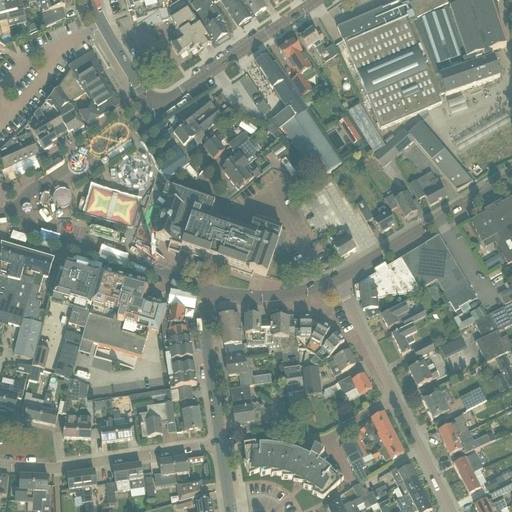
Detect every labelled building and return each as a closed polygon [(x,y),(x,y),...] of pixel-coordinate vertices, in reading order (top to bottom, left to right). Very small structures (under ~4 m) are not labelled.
[(1,0),(7,22),(25,18),(23,11),(20,0),(14,0),(1,0)] [(20,0),(23,11),(29,9),(26,0),(20,0)] [(50,0),(45,1),(39,3),(41,10),(44,21),(52,19),(62,16),(61,10),(65,9),(62,0),(50,0)] [(170,10),(183,2),(186,0),(128,0),(129,4),(127,4),(129,11),(131,11),(136,29),(142,26),(144,24),(145,24),(147,28),(168,22),(170,21),(170,20),(175,17),(170,10)] [(210,0),(186,0),(183,2),(209,44),(213,41),(216,44),(227,37),(216,20),(221,17),(212,3),(210,0)] [(251,20),(254,18),(243,0),(211,0),(212,2),(213,1),(215,6),(220,3),(237,29),(251,20)] [(243,0),(254,18),(255,18),(265,11),(257,0),(243,0)] [(441,105),(437,97),(444,95),(445,97),(489,82),(499,79),(492,60),(491,61),(489,54),(505,48),(488,0),(406,0),(400,3),(338,29),(342,39),(346,48),(356,75),(381,130),(441,105)] [(209,44),(183,2),(170,10),(175,17),(170,20),(170,21),(177,32),(179,31),(183,38),(170,46),(179,59),(189,52),(190,55),(198,50),(200,53),(211,46),(209,44)] [(319,56),(319,55),(325,64),(338,56),(332,46),(324,51),(319,43),(323,40),(319,34),(315,37),(311,31),(299,39),(306,50),(312,46),(319,56)] [(293,41),(278,51),(283,59),(286,64),(287,64),(297,79),(291,83),(301,99),(313,92),(307,83),(314,78),(309,70),(310,70),(300,55),(302,54),(298,49),(293,41)] [(86,95),(101,119),(110,114),(108,111),(112,108),(116,110),(120,108),(119,103),(115,101),(115,96),(110,94),(110,90),(106,87),(106,82),(102,75),(103,75),(103,71),(99,68),(99,64),(94,61),(94,56),(91,54),(69,68),(72,72),(71,73),(85,96),(86,95)] [(257,65),(257,67),(269,86),(269,87),(269,86),(272,91),(273,91),(278,99),(283,106),(283,107),(284,107),(286,111),(286,112),(286,111),(289,115),(292,121),(305,112),(307,111),(290,86),(275,63),(270,66),(269,64),(266,59),(261,62),(260,62),(260,63),(257,65)] [(79,114),(87,127),(100,120),(91,106),(88,101),(85,96),(71,73),(59,90),(69,106),(79,99),(83,104),(82,105),(85,110),(79,114)] [(39,112),(40,112),(47,125),(57,142),(69,136),(73,134),(74,136),(85,129),(79,121),(69,106),(59,90),(39,112)] [(183,158),(206,139),(218,130),(225,124),(207,101),(206,102),(207,102),(181,122),(180,122),(181,122),(165,135),(183,158)] [(359,106),(348,113),(373,154),(384,148),(359,106)] [(47,125),(40,112),(34,119),(35,119),(33,121),(33,120),(28,126),(32,134),(40,147),(35,150),(38,157),(44,154),(53,148),(52,146),(58,143),(57,142),(47,125)] [(276,123),(280,130),(282,129),(317,182),(341,166),(305,112),(292,121),(289,115),(276,123)] [(265,127),(271,135),(277,131),(271,123),(265,127)] [(420,124),(408,135),(436,168),(435,169),(456,193),(461,190),(476,182),(469,173),(465,176),(444,151),(420,124)] [(354,145),(361,140),(353,128),(346,132),(354,145)] [(387,146),(385,149),(395,160),(413,143),(403,131),(387,146)] [(462,148),(461,142),(469,140),(467,133),(452,137),(455,150),(462,148)] [(228,146),(233,152),(246,142),(248,141),(242,134),(228,146)] [(16,137),(0,152),(0,160),(4,171),(38,157),(35,150),(32,143),(32,144),(28,135),(17,140),(16,137)] [(214,140),(211,143),(203,149),(213,162),(221,156),(224,153),(220,148),(219,146),(225,140),(221,136),(215,141),(214,140)] [(224,176),(229,182),(245,169),(250,165),(255,161),(251,156),(255,153),(246,142),(233,152),(232,153),(235,157),(237,154),(239,156),(236,158),(230,163),(222,169),(226,174),(224,176)] [(271,151),(271,152),(275,158),(286,151),(281,144),(271,151)] [(385,149),(374,159),(384,170),(395,160),(385,149)] [(245,169),(229,182),(234,188),(236,186),(239,190),(254,178),(256,181),(261,177),(255,168),(248,173),(245,169)] [(445,199),(436,182),(430,185),(426,178),(410,187),(413,193),(418,201),(424,198),(429,208),(445,199)] [(155,239),(161,241),(170,244),(167,253),(179,257),(180,254),(181,254),(252,278),(253,274),(265,278),(274,253),(279,255),(286,234),(281,233),(281,232),(253,222),(249,236),(208,222),(214,203),(166,187),(162,198),(170,200),(169,203),(167,203),(155,239)] [(383,202),(385,205),(391,213),(398,209),(404,221),(416,215),(406,195),(396,201),(393,197),(383,202)] [(511,201),(493,212),(493,213),(493,212),(499,222),(493,225),(487,216),(488,216),(488,215),(471,225),(482,244),(492,239),(507,266),(511,263),(511,238),(511,201)] [(395,227),(390,218),(388,214),(387,215),(384,208),(377,212),(381,218),(373,223),(375,227),(380,235),(395,227)] [(367,210),(360,214),(366,224),(373,220),(367,210)] [(366,295),(356,301),(366,316),(367,315),(367,316),(370,314),(369,314),(378,309),(377,306),(384,302),(387,307),(392,304),(390,302),(394,300),(397,298),(397,299),(400,297),(399,297),(402,295),(400,291),(404,289),(405,292),(416,285),(418,289),(422,287),(420,284),(450,266),(455,274),(459,272),(456,267),(459,265),(457,262),(466,256),(470,264),(477,259),(459,229),(444,238),(392,269),(391,267),(382,272),(384,275),(376,279),(375,277),(360,285),(366,295)] [(335,237),(340,245),(334,248),(340,260),(355,251),(350,242),(349,240),(348,241),(343,232),(338,235),(335,237)] [(2,246),(1,251),(1,257),(0,272),(0,295),(14,300),(26,260),(21,258),(23,252),(2,246)] [(48,280),(54,261),(23,252),(21,258),(26,260),(14,300),(0,295),(0,324),(20,330),(14,358),(32,362),(46,312),(39,312),(41,304),(37,303),(43,278),(48,280)] [(504,265),(499,256),(491,261),(496,269),(504,265)] [(96,274),(62,265),(52,298),(73,305),(68,322),(85,327),(99,275),(96,274)] [(511,265),(503,270),(508,280),(511,278),(511,265)] [(84,330),(81,341),(141,358),(148,333),(157,336),(165,309),(143,303),(147,289),(99,275),(84,330)] [(475,344),(486,365),(507,355),(506,353),(497,334),(511,327),(511,326),(511,325),(511,304),(474,324),(482,340),(475,344)] [(390,313),(381,318),(388,331),(394,328),(397,333),(408,327),(403,317),(406,315),(409,314),(405,305),(398,309),(390,313)] [(167,308),(163,322),(162,326),(162,331),(162,337),(163,344),(165,344),(189,340),(187,328),(184,328),(185,322),(182,321),(184,311),(172,309),(167,308)] [(406,315),(403,317),(408,327),(426,318),(425,314),(423,311),(408,319),(406,315)] [(233,316),(219,318),(224,347),(235,345),(236,347),(242,347),(238,317),(233,318),(233,316)] [(260,323),(260,317),(245,317),(245,328),(245,335),(247,348),(268,348),(267,344),(266,344),(266,323),(260,323)] [(272,323),(266,323),(266,344),(267,344),(268,348),(268,355),(281,353),(286,390),(297,389),(298,394),(303,393),(297,351),(294,322),(288,322),(288,320),(272,320),(272,323)] [(310,343),(310,324),(310,321),(299,321),(299,323),(294,322),(297,351),(304,352),(305,352),(310,343)] [(305,352),(314,357),(329,332),(319,326),(319,327),(313,324),(311,324),(310,324),(310,343),(305,352)] [(400,333),(391,337),(401,357),(410,353),(407,347),(414,343),(412,338),(417,336),(412,326),(400,333)] [(329,358),(336,352),(343,344),(335,337),(334,337),(329,332),(314,357),(311,360),(311,361),(309,362),(314,367),(316,367),(329,358)] [(66,334),(63,342),(78,347),(81,338),(66,334)] [(506,337),(500,340),(506,353),(511,349),(509,343),(506,337)] [(189,388),(196,387),(189,340),(165,344),(167,359),(165,359),(169,391),(177,390),(189,388)] [(444,360),(465,350),(461,340),(439,349),(444,360)] [(417,360),(434,352),(431,344),(413,352),(417,360)] [(37,348),(32,368),(44,371),(49,351),(37,348)] [(61,354),(58,363),(72,368),(75,359),(61,354)] [(348,354),(339,358),(333,361),(333,362),(326,365),(329,371),(337,368),(340,375),(354,367),(348,354)] [(110,372),(113,363),(94,357),(91,367),(110,372)] [(417,389),(426,385),(438,378),(434,371),(435,370),(430,360),(422,364),(408,371),(417,389)] [(251,369),(247,367),(245,367),(244,361),(236,362),(226,363),(228,377),(239,376),(241,390),(249,388),(260,387),(271,385),(270,376),(259,378),(252,379),(251,372),(251,369)] [(321,395),(317,368),(302,370),(303,384),(302,384),(304,397),(321,395)] [(501,376),(508,390),(511,388),(511,378),(506,368),(499,371),(501,376)] [(29,382),(37,384),(40,372),(32,369),(29,382)] [(501,394),(508,390),(501,376),(494,379),(501,394)] [(364,377),(355,382),(352,384),(350,379),(337,385),(343,397),(356,391),(359,398),(371,392),(364,377)] [(71,400),(77,400),(78,384),(70,381),(65,405),(62,415),(67,417),(70,403),(71,400)] [(14,383),(13,388),(1,385),(0,387),(0,411),(5,413),(6,411),(14,413),(17,400),(22,401),(25,385),(14,383)] [(78,384),(77,400),(84,400),(86,398),(86,386),(81,384),(80,385),(78,384)] [(191,401),(189,388),(177,390),(180,402),(191,401)] [(275,431),(275,430),(274,422),(269,423),(268,415),(266,414),(268,412),(256,404),(254,405),(253,404),(252,404),(249,388),(241,390),(229,391),(234,427),(235,427),(246,428),(247,435),(275,431)] [(459,400),(466,413),(486,403),(479,389),(459,400)] [(324,397),(326,400),(331,397),(330,396),(332,395),(329,390),(325,392),(324,397)] [(169,391),(130,397),(132,406),(149,403),(150,400),(156,399),(157,402),(166,400),(166,404),(171,404),(169,392),(169,391)] [(449,412),(439,393),(423,401),(432,420),(443,415),(449,412)] [(26,395),(21,416),(24,417),(23,421),(23,422),(25,422),(39,425),(44,403),(37,402),(31,400),(32,396),(26,395)] [(44,403),(39,425),(47,427),(54,429),(56,419),(57,416),(57,415),(49,414),(51,408),(50,408),(52,397),(46,395),(44,403)] [(114,422),(120,421),(118,406),(129,404),(128,399),(117,401),(117,400),(111,401),(114,422)] [(146,409),(148,420),(139,422),(141,432),(146,431),(147,439),(161,437),(160,426),(166,425),(166,427),(174,425),(171,404),(166,404),(163,405),(163,406),(146,409)] [(184,423),(184,425),(180,425),(181,434),(185,434),(201,431),(198,412),(196,412),(188,413),(182,414),(184,423)] [(385,448),(397,442),(384,415),(371,422),(376,431),(378,436),(377,436),(383,449),(385,448)] [(63,428),(63,441),(76,441),(77,420),(77,419),(76,417),(73,417),(72,418),(72,419),(64,419),(64,428),(63,428)] [(289,418),(280,419),(282,429),(290,428),(289,418)] [(448,428),(438,432),(444,445),(456,440),(468,434),(461,418),(446,425),(448,428)] [(77,420),(76,441),(90,442),(90,420),(77,420)] [(106,432),(99,433),(101,446),(117,444),(115,431),(113,422),(105,423),(106,432)] [(367,431),(364,427),(353,435),(357,440),(341,448),(350,467),(350,466),(362,461),(366,458),(359,443),(365,439),(362,435),(367,431)] [(115,431),(117,444),(132,441),(130,428),(115,431)] [(481,448),(490,444),(487,438),(487,437),(473,443),(469,434),(468,434),(456,440),(444,445),(449,457),(451,457),(453,461),(481,448)] [(404,455),(397,442),(385,448),(385,449),(377,453),(377,452),(370,455),(373,461),(380,458),(383,459),(385,464),(391,461),(404,455)] [(251,445),(243,446),(246,463),(244,464),(243,464),(249,477),(259,473),(260,477),(271,474),(272,478),(283,476),(283,480),(294,480),(295,479),(295,480),(295,479),(304,483),(304,485),(303,489),(314,492),(312,495),(323,500),(343,481),(340,477),(337,480),(335,478),(323,469),(317,465),(324,454),(314,448),(309,460),(296,455),(282,451),(267,449),(252,449),(251,445)] [(462,462),(453,466),(461,481),(472,475),(482,470),(475,456),(465,461),(465,460),(462,462)] [(185,459),(172,461),(174,477),(178,477),(188,475),(186,465),(185,460),(185,459)] [(160,476),(154,477),(156,489),(175,486),(174,477),(172,461),(158,463),(159,473),(160,476)] [(364,466),(362,461),(350,466),(360,485),(367,480),(362,471),(366,469),(364,466)] [(129,492),(143,490),(139,466),(126,468),(129,492)] [(126,468),(112,470),(116,494),(129,492),(126,468)] [(404,485),(415,479),(410,468),(398,474),(396,470),(390,473),(394,481),(400,478),(404,485)] [(95,482),(93,473),(80,475),(84,505),(91,504),(91,498),(92,498),(90,489),(96,488),(95,482)] [(80,475),(66,477),(68,492),(69,496),(74,496),(75,500),(80,500),(81,506),(84,505),(80,475)] [(472,475),(461,481),(468,496),(477,492),(480,490),(472,475)] [(486,493),(505,484),(502,477),(495,481),(494,481),(483,486),(486,493)] [(15,492),(15,502),(14,504),(27,505),(26,511),(31,511),(33,478),(19,478),(19,493),(15,492)] [(41,511),(42,501),(45,501),(45,494),(46,494),(46,488),(47,478),(33,478),(31,511),(41,511)] [(397,488),(402,499),(421,490),(415,479),(404,485),(397,488)] [(178,504),(190,500),(202,496),(200,482),(190,483),(175,486),(176,492),(178,504)] [(511,487),(509,482),(488,493),(492,501),(511,490),(511,487)] [(105,486),(108,505),(115,504),(113,485),(105,486)] [(381,489),(377,491),(382,502),(387,500),(384,494),(388,493),(385,487),(381,489)] [(407,511),(426,501),(421,490),(402,499),(395,503),(399,511),(403,511),(407,510),(407,511)] [(372,494),(377,505),(380,510),(384,508),(386,507),(390,505),(387,500),(382,502),(377,491),(372,494)] [(372,507),(377,505),(372,494),(366,496),(372,507)] [(372,507),(366,496),(350,505),(350,504),(342,508),(339,503),(327,509),(328,511),(349,511),(351,511),(356,509),(364,505),(366,510),(370,508),(372,507)] [(177,511),(192,508),(190,500),(178,504),(175,505),(177,511)] [(431,511),(426,501),(407,511),(407,510),(403,511),(431,511)] [(485,502),(483,503),(474,508),(476,511),(501,511),(507,510),(502,501),(492,506),(490,501),(486,503),(485,502)] [(211,511),(210,503),(196,505),(196,511),(211,511)]
